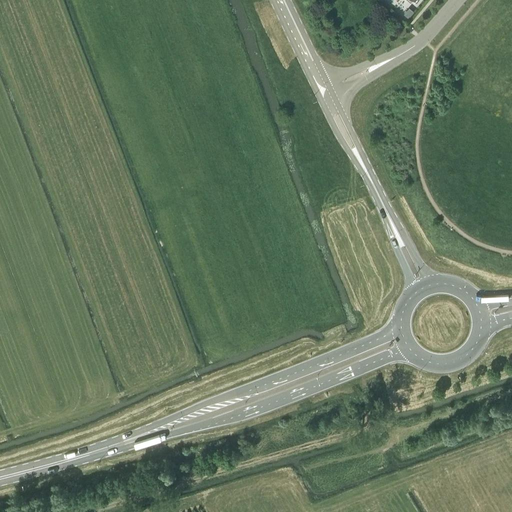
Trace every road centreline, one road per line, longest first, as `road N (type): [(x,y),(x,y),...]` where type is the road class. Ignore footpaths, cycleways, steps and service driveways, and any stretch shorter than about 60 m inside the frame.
road 1 (primary): [(108,447),(225,419),(346,374)]
road 2 (primary): [(337,355),(108,447)]
